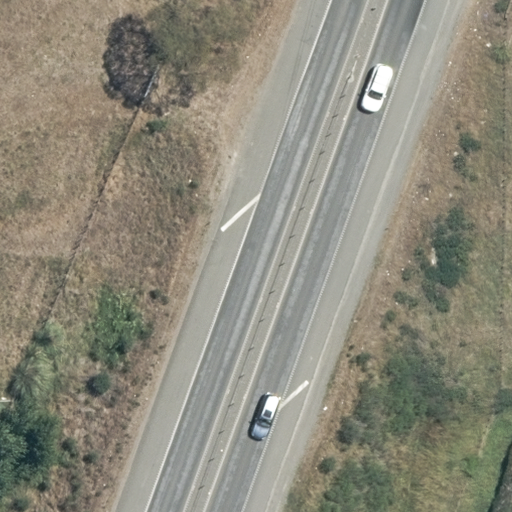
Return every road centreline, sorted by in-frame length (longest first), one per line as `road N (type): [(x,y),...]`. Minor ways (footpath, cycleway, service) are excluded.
road 1 (trunk): [(156,511),(347,0)]
road 2 (motorway): [(28,511),(217,0)]
road 3 (trunk): [(404,0),(224,511)]
